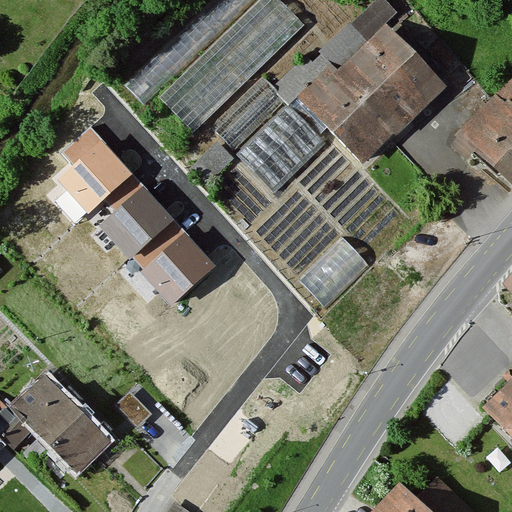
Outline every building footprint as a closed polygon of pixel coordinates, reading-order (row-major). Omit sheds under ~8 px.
[(246,0),(195,0),(129,68),(154,93),(246,0)] [(302,20),(281,0),(256,0),(160,96),(193,129),(302,20)] [(328,76),(302,102),(368,165),(394,137),(403,146),(456,91),(387,25),(333,81),(328,76)] [(281,97),(260,75),(208,126),(229,147),(281,97)] [(511,78),(462,132),(511,177),(511,78)] [(319,142),(286,107),(238,152),(271,187),(319,142)] [(133,174),(101,139),(57,179),(89,214),(133,174)] [(174,221),(143,186),(99,225),(131,260),(174,221)] [(216,267),(185,232),(141,271),(172,306),(216,267)] [(365,263),(336,232),(294,272),(323,303),(365,263)] [(511,278),(498,293),(511,307),(511,374),(510,376),(511,378),(511,389),(488,414),(511,437),(511,278)] [(50,368),(14,404),(80,470),(116,434),(50,368)] [(117,400),(138,422),(155,405),(135,384),(117,400)] [(0,455),(14,440),(0,427),(0,455)] [(407,489),(385,511),(473,511),(445,485),(425,506),(407,489)] [(196,511),(176,498),(166,511),(196,511)]
